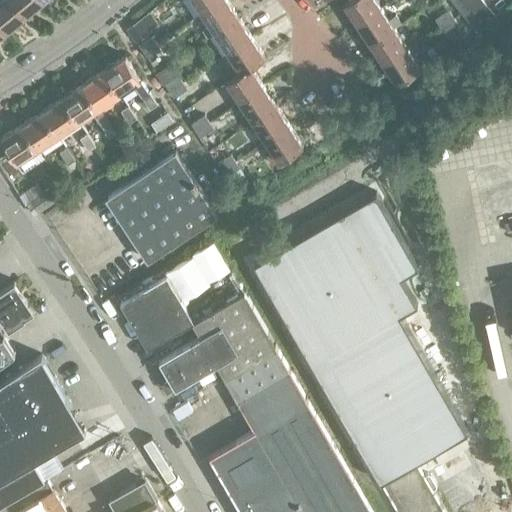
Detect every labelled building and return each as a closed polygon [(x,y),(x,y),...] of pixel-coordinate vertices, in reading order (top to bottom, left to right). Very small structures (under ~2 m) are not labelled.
[(0,0),(0,19),(8,30),(27,14),(14,0),(0,0)] [(14,0),(27,14),(44,0),(14,0)] [(195,0),(203,11),(219,0),(195,0)] [(219,0),(203,11),(211,24),(203,29),(208,36),(216,31),(239,15),(228,0),(219,0)] [(345,0),(344,1),(358,22),(381,6),(377,0),(345,0)] [(462,11),(474,0),(455,0),(454,1),(462,11)] [(488,5),(483,0),(474,0),(462,11),(469,20),(488,5)] [(478,30),(496,14),(488,5),(469,20),(478,30)] [(358,22),(371,41),(394,26),(381,6),(358,22)] [(435,17),(440,24),(453,15),(449,8),(435,17)] [(216,31),(229,50),(252,35),(239,15),(216,31)] [(453,15),(440,24),(444,31),(458,21),(453,15)] [(140,18),(126,27),(136,41),(150,32),(149,31),(140,18)] [(0,36),(8,30),(0,19),(0,36)] [(371,41),(384,61),(408,45),(394,26),(371,41)] [(139,43),(144,50),(157,41),(153,34),(139,43)] [(228,80),(265,55),(252,35),(229,50),(242,70),(227,79),(228,80)] [(157,41),(144,50),(148,57),(162,48),(157,41)] [(408,45),(384,61),(398,82),(421,66),(408,45)] [(143,96),(151,108),(158,103),(150,90),(149,91),(125,54),(104,68),(120,93),(134,84),(142,96),(143,96)] [(241,99),(264,84),(251,66),(266,55),(265,55),(228,80),(241,99)] [(104,68),(84,82),(100,106),(120,93),(104,68)] [(165,82),(170,89),(184,81),(179,74),(165,82)] [(184,81),(170,89),(174,96),(188,88),(184,81)] [(93,111),(110,136),(117,130),(100,106),(84,82),(63,95),(80,120),(93,111)] [(242,116),(247,124),(277,104),(264,84),(241,99),(248,111),(242,116)] [(43,109),(59,134),(80,120),(63,95),(43,109)] [(130,122),(137,117),(129,104),(121,109),(130,122)] [(253,132),(259,128),(267,139),(290,123),(277,104),(247,124),(253,132)] [(22,123),(39,148),(59,134),(43,109),(22,123)] [(192,122),(196,129),(210,120),(205,113),(192,122)] [(201,136),(214,127),(210,120),(196,129),(201,136)] [(39,148),(22,123),(1,137),(18,162),(39,148)] [(304,144),(290,123),(267,139),(275,151),(268,155),(274,164),(304,144)] [(89,149),(97,144),(88,132),(80,137),(89,149)] [(69,163),(76,158),(67,146),(60,151),(69,163)] [(149,258),(156,254),(218,212),(177,149),(107,195),(149,258)] [(218,161),(223,168),(236,159),(231,152),(218,161)] [(236,159),(223,168),(227,175),(240,166),(236,159)] [(34,213),(65,192),(57,180),(42,190),(37,182),(19,194),(26,203),(27,202),(34,213)] [(231,268),(215,240),(193,253),(210,281),(231,268)] [(122,300),(148,346),(193,319),(195,318),(187,304),(197,298),(176,264),(166,269),(168,272),(122,300)] [(0,290),(0,314),(9,328),(26,317),(25,317),(35,309),(15,280),(0,290)] [(218,362),(238,397),(290,367),(245,290),(216,306),(195,318),(193,319),(201,333),(160,357),(171,377),(164,381),(169,390),(218,362)] [(314,363),(399,511),(447,511),(434,488),(436,487),(437,483),(431,473),(428,471),(425,473),(417,460),(469,430),(401,312),(314,363)] [(0,327),(0,360),(15,351),(0,327)] [(0,511),(0,478),(74,435),(71,425),(75,424),(72,415),(69,416),(66,406),(70,404),(42,353),(37,356),(0,380),(0,511)] [(373,511),(290,367),(238,397),(256,427),(210,453),(244,511),(373,511)] [(47,477),(0,504),(0,511),(10,511),(19,508),(21,511),(69,511),(54,486),(52,486),(47,477)] [(119,511),(131,511),(156,498),(145,479),(111,498),(119,511)] [(135,511),(164,511),(158,499),(135,511)]
